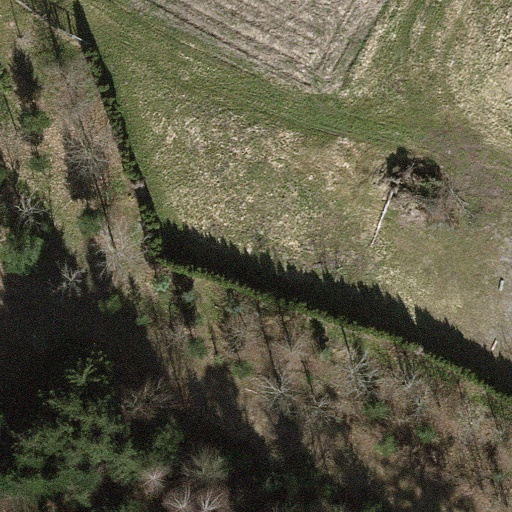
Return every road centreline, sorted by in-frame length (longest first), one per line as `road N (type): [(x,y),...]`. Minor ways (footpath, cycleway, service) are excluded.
road 1 (track): [(443,511),(0,283)]
road 2 (track): [(383,141),(511,188)]
